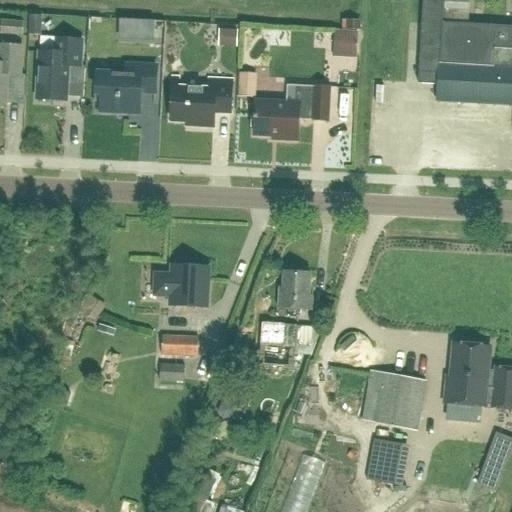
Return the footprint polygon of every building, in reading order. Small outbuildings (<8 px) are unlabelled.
[(511,26),(467,24),(467,0),(422,0),(418,84),(438,85),(437,102),(511,105),(511,26)] [(30,16),(29,25),(41,26),(42,17),(30,16)] [(0,34),(22,36),(23,23),(1,21),(0,30),(0,34)] [(344,21),(344,31),(353,31),(360,31),(360,21),(355,21),(344,21)] [(224,46),(236,47),(237,31),(224,31),(224,46)] [(338,32),(337,57),(356,58),(358,33),(353,33),(338,32)] [(81,66),(82,40),(56,38),(55,53),(39,52),(37,98),(67,100),(68,65),(81,66)] [(0,106),(6,107),(8,75),(20,75),(22,47),(0,45),(0,106)] [(155,93),(156,72),(156,67),(126,65),(126,74),(98,73),(96,111),(139,113),(140,93),(155,93)] [(256,75),(238,74),(237,97),(255,98),(256,75)] [(230,114),(232,81),(210,80),(209,90),(173,88),(172,121),(199,123),(199,126),(213,127),(214,113),(230,114)] [(299,116),(313,117),(313,121),(328,122),(330,88),(287,86),(286,103),(256,102),(254,128),(256,128),(256,136),(282,137),(281,141),(298,141),(299,116)] [(172,276),(156,276),(155,296),(171,296),(171,306),(206,308),(209,268),(173,266),(172,276)] [(309,298),(310,274),(283,273),(283,288),(279,288),(278,309),(312,311),(313,298),(309,298)] [(259,322),(259,345),(295,345),(295,323),(259,322)] [(161,356),(166,356),(184,357),(196,357),(197,338),(162,336),(161,356)] [(511,409),(511,370),(496,369),(496,371),(488,371),(490,348),(454,345),(451,378),(447,378),(445,404),(449,404),(448,420),(479,423),(481,407),(485,407),(485,405),(493,406),(493,408),(511,409)] [(184,366),(165,365),(160,365),(159,382),(183,383),(184,366)] [(375,424),(384,374),(371,372),(362,422),(375,424)] [(384,374),(375,424),(417,433),(426,381),(384,374)] [(221,406),(218,414),(223,420),(231,418),(234,410),(228,404),(221,406)] [(501,436),(496,449),(505,452),(509,454),(511,445),(511,440),(510,439),(501,436)] [(395,485),(402,446),(379,442),(372,481),(395,485)]
